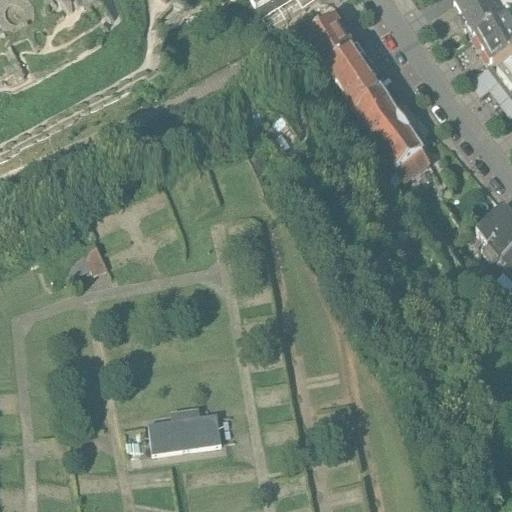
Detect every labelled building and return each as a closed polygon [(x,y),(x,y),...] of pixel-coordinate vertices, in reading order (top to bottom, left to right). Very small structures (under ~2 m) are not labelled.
[(0,39),(11,51),(93,0),(55,0),(52,2),(46,0),(0,0),(0,26),(3,33),(0,36),(0,39)] [(239,0),(238,1),(253,26),(295,0),(239,0)] [(471,44),(474,42),(501,26),(485,0),(466,0),(454,8),(466,29),(464,32),(471,44)] [(491,72),(511,62),(511,20),(502,26),(501,26),(474,42),(491,72)] [(354,53),(354,52),(341,34),(343,33),(337,22),(296,45),(314,70),(308,74),(305,70),(296,76),(304,87),(327,72),(354,53)] [(354,111),(375,96),(358,69),(365,64),(356,50),(354,52),(354,53),(327,72),(354,111)] [(511,62),(491,72),(498,81),(497,85),(501,90),(505,90),(511,99),(511,62)] [(405,189),(429,169),(379,95),(376,97),(375,96),(354,111),(405,189)] [(450,258),(472,287),(491,273),(511,255),(511,224),(502,213),(475,237),(488,252),(485,256),(472,239),(450,258)] [(93,280),(106,274),(98,256),(94,248),(82,254),(77,245),(39,262),(53,292),(90,274),(93,280)] [(509,294),(511,291),(511,255),(491,273),(472,287),(476,293),(474,294),(484,315),(505,299),(511,295),(509,294)] [(148,429),(152,459),(221,450),(217,420),(148,429)]
